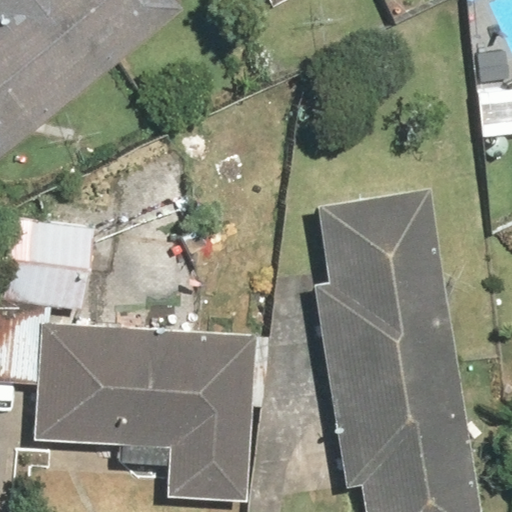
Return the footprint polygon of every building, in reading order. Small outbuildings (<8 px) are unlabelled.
[(0,0),(0,153),(180,3),(177,0),(0,0)] [(511,88),(460,93),(464,137),(511,133),(511,88)] [(457,511),(409,195),(300,212),(311,283),(293,286),(323,484),(343,481),(347,511),(457,511)] [(87,304),(93,220),(24,216),(19,299),(87,304)] [(38,305),(0,302),(0,375),(33,378),(38,305)] [(272,331),(43,314),(34,431),(123,438),(121,458),(170,462),(168,489),(247,494),(253,403),(267,404),(272,331)] [(0,511),(7,511),(16,427),(0,425),(0,511)]
